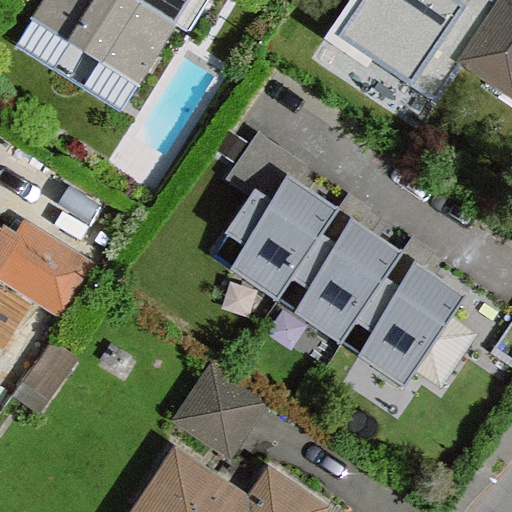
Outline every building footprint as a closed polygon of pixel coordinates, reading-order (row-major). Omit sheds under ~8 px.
[(199,0),(56,0),(38,32),(146,93),(199,0)] [(511,0),(506,0),(468,57),(511,86),(511,0)] [(0,297),(33,243),(0,222),(0,297)] [(433,283),(343,224),(289,306),(379,365),(433,283)] [(212,365),(174,422),(232,462),(271,405),(212,365)] [(181,451),(139,511),(321,511),(325,506),(275,472),(255,501),(181,451)]
